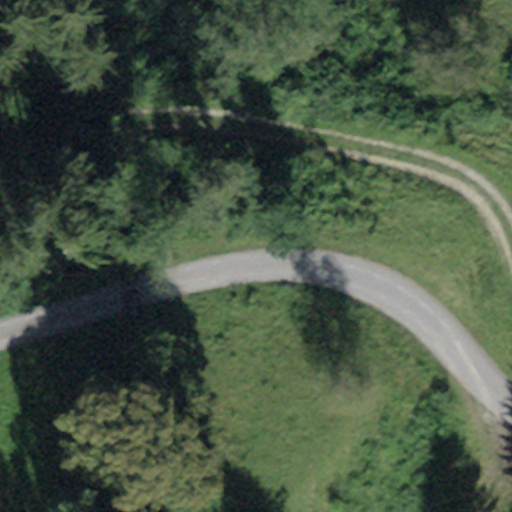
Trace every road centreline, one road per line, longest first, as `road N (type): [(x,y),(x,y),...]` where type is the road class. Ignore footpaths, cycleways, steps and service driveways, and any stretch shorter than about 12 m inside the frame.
road 1 (unclassified): [(511,408),(397,295),(306,264),(237,267),(0,332)]
road 2 (track): [(511,236),(475,185),(429,162),(275,131),(0,116)]
